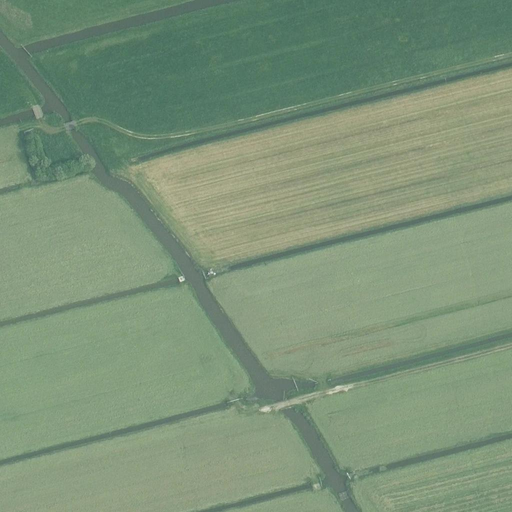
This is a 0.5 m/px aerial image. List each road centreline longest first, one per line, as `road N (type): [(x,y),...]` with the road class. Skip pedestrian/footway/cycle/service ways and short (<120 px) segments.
road 1 (track): [(0,134),(41,123),(53,131),(93,118),(143,136),(182,134),(511,56)]
road 2 (track): [(216,281),(511,207)]
road 3 (track): [(0,475),(242,415),(223,374)]
road 4 (track): [(242,415),(511,345)]
